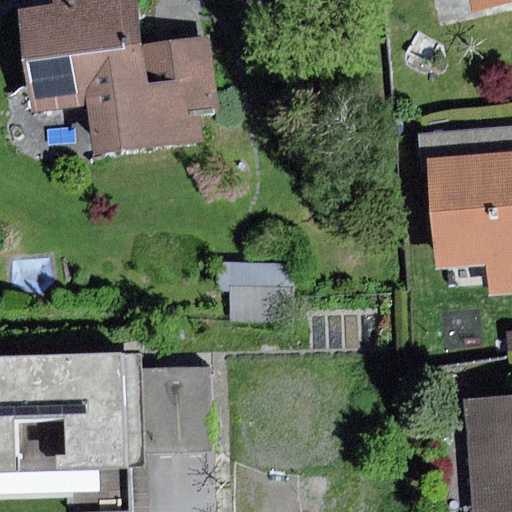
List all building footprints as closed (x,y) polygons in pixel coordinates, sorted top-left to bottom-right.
[(157,0),(70,0),(72,12),(38,16),(53,126),(105,119),(111,164),(216,150),(212,121),(226,119),(213,18),(161,25),(157,0)] [(511,0),(474,0),(478,14),(511,5),(511,0)] [(430,159),(511,152),(511,127),(415,136),(418,160),(430,159)] [(511,152),(430,159),(438,265),(486,261),(489,299),(511,297),(511,152)] [(49,258),(14,262),(13,287),(40,296),(55,287),(49,258)] [(295,267),(221,262),(217,319),(291,323),(295,267)] [(120,358),(0,362),(0,471),(17,471),(16,422),(67,421),(68,457),(58,457),(58,470),(124,468),(120,358)] [(209,367),(144,369),(147,454),(212,452),(209,367)] [(511,511),(511,400),(464,403),(470,511),(511,511)]
